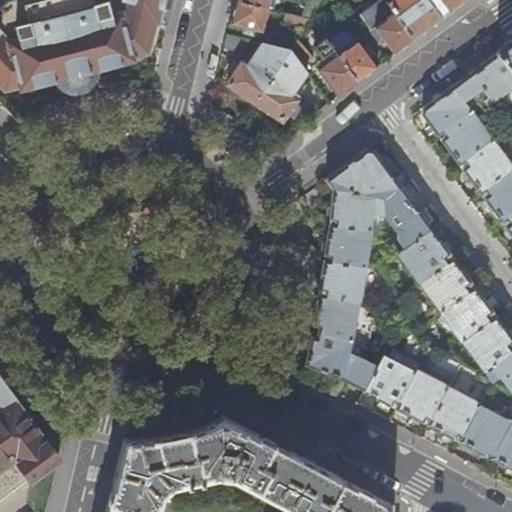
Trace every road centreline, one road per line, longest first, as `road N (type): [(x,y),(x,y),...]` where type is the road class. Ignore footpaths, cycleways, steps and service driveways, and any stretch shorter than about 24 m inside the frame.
road 1 (residential): [(201,361),(436,486)]
road 2 (residential): [(511,287),(376,104)]
road 3 (residential): [(201,361),(236,325),(252,277),(237,206)]
road 4 (residential): [(376,104),(237,206)]
road 5 (residential): [(511,2),(376,104)]
road 6 (residential): [(23,258),(41,327),(79,364),(110,377)]
road 7 (residential): [(165,152),(203,0)]
road 8 (residential): [(110,377),(77,511)]
road 9 (residential): [(165,152),(94,160),(47,195)]
